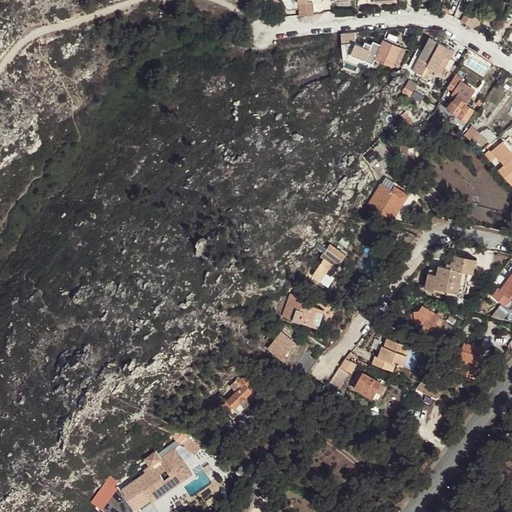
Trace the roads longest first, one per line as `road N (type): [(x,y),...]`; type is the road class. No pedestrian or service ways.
road 1 (residential): [(262,34),(423,14),(464,26),(511,62)]
road 2 (residential): [(323,372),(447,227),(511,239)]
road 3 (track): [(145,0),(45,31),(0,81)]
road 4 (tertiary): [(411,511),(511,379)]
